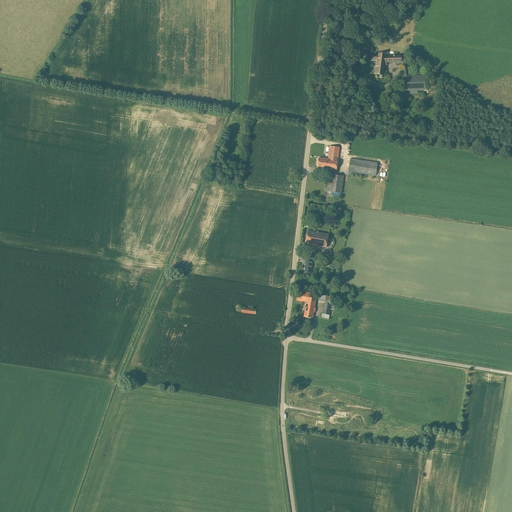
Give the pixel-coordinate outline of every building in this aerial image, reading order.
[(401,63),(401,62),(401,59),(401,55),(386,55),(386,54),(378,52),(377,55),(371,54),(370,61),(378,62),(377,68),(376,68),(375,74),(379,75),(379,77),(382,77),(382,75),(384,66),(387,66),(387,63),(401,63)] [(427,81),(427,75),(403,76),(404,91),(428,90),(427,84),(427,81)] [(329,146),(327,159),(318,158),(317,168),(336,170),(338,160),(339,147),(329,146)] [(350,158),(348,172),(376,176),(378,163),(350,158)] [(339,197),(339,194),(341,194),(344,176),(334,175),(333,183),(327,182),(325,192),(325,195),(339,197)] [(328,234),(307,231),(305,244),(326,247),(328,234)] [(316,299),(312,298),(313,293),(298,290),(296,301),(302,302),(306,302),(304,317),(312,318),(313,312),(314,313),(315,308),(314,308),(316,299)] [(335,305),(331,304),(333,297),(320,295),(318,301),(324,302),(324,303),(322,314),(329,316),(330,310),(334,311),(335,305)] [(353,409),(354,404),(347,403),(342,403),(335,401),(334,401),(332,407),(332,412),(335,413),(343,412),(344,407),(350,408),(353,409)]
